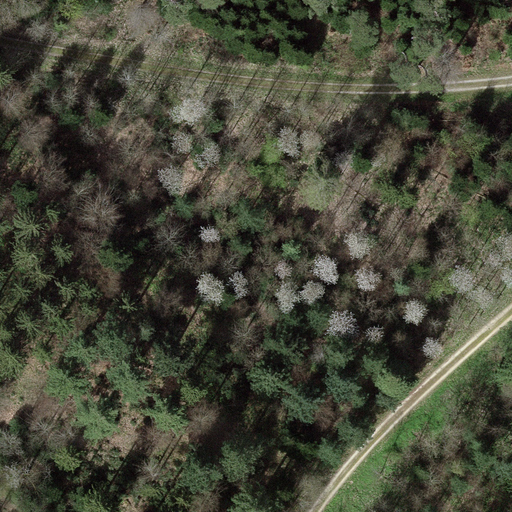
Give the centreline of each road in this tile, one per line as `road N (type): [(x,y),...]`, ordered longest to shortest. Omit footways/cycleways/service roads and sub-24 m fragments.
road 1 (track): [(0,42),(324,88),(511,80)]
road 2 (track): [(511,317),(375,442),(329,511)]
